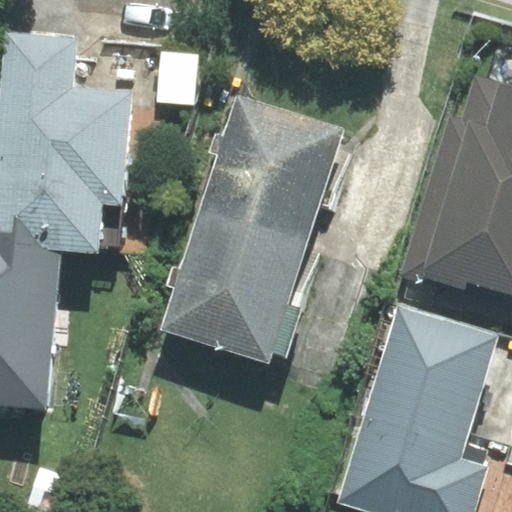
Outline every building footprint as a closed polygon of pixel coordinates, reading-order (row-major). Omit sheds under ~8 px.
[(3,29),(0,67),(0,221),(23,223),(43,250),(59,251),(98,254),(99,246),(121,248),(133,91),(74,86),(77,35),(3,29)] [(198,55),(161,52),(157,102),(194,105),(198,55)] [(463,118),(450,115),(405,270),(464,287),(465,281),(511,294),(511,86),(475,76),(463,118)] [(343,130),(237,96),(201,208),(309,242),(320,208),(330,211),(349,153),(337,149),(343,130)] [(201,208),(162,329),(268,362),(272,351),(286,356),(319,253),(307,250),(309,242),(201,208)] [(0,403),(46,408),(59,251),(43,250),(23,223),(0,221),(0,403)] [(494,340),(397,310),(339,502),(372,511),(491,511),(507,463),(511,447),(466,433),(494,340)] [(511,511),(511,464),(507,463),(491,511),(511,511)]
